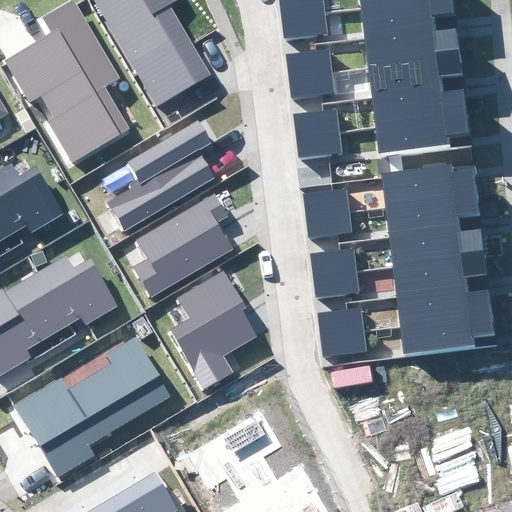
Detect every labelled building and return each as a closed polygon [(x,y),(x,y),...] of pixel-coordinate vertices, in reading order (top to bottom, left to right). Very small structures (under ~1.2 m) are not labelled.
[(87,0),(152,108),(206,77),(165,8),(177,0),(176,0),(87,0)] [(281,0),(284,19),(327,14),(325,0),(281,0)] [(457,0),(407,0),(361,6),(365,37),(461,25),(457,0)] [(48,35),(1,62),(27,107),(40,99),(51,119),(45,125),(66,163),(126,129),(104,91),(118,82),(73,4),(40,23),(48,35)] [(284,19),(286,40),(330,35),(327,14),(284,19)] [(461,25),(365,37),(368,67),(465,55),(461,25)] [(465,55),(368,67),(372,98),(468,86),(465,55)] [(289,61),(291,82),(334,77),(332,56),(289,61)] [(291,82),(294,103),(337,97),(334,77),(291,82)] [(468,86),(372,98),(376,129),(472,117),(468,86)] [(295,118),(297,139),(341,133),(338,112),(295,118)] [(472,117),(376,129),(380,159),(476,148),(472,117)] [(105,202),(122,231),(215,178),(198,150),(212,142),(200,121),(125,164),(135,181),(127,185),(129,189),(105,202)] [(297,139),(300,159),(343,154),(341,133),(297,139)] [(452,167),(383,175),(387,205),(477,194),(474,170),(453,172),(452,167)] [(0,240),(24,226),(29,234),(59,216),(33,173),(16,183),(7,169),(0,173),(0,240)] [(131,268),(150,299),(232,249),(216,222),(228,215),(214,193),(132,243),(143,261),(131,268)] [(477,194),(387,205),(390,236),(459,227),(458,217),(479,214),(477,194)] [(305,200),(308,221),(351,216),(348,195),(305,200)] [(308,221),(310,242),(353,236),(351,216),(308,221)] [(459,227),(390,236),(394,266),(484,255),(481,229),(459,232),(459,227)] [(314,258),(317,279),(360,274),(357,253),(314,258)] [(484,255),(394,266),(398,296),(468,288),(467,277),(487,274),(484,255)] [(0,375),(28,358),(25,352),(79,320),(84,328),(114,310),(88,267),(71,277),(62,263),(2,299),(0,294),(0,375)] [(167,333),(202,392),(233,373),(224,356),(257,337),(242,310),(247,307),(223,270),(174,301),(187,320),(167,333)] [(317,279),(319,300),(363,295),(360,274),(317,279)] [(468,288),(398,296),(402,327),(491,316),(488,290),(468,292),(468,288)] [(318,309),(321,330),(364,325),(361,304),(318,309)] [(491,316),(402,327),(405,357),(476,349),(474,337),(494,335),(491,316)] [(321,330),(323,351),(366,346),(364,325),(321,330)] [(59,380),(11,408),(53,481),(92,458),(86,449),(172,399),(136,337),(103,355),(110,366),(66,391),(59,380)]
